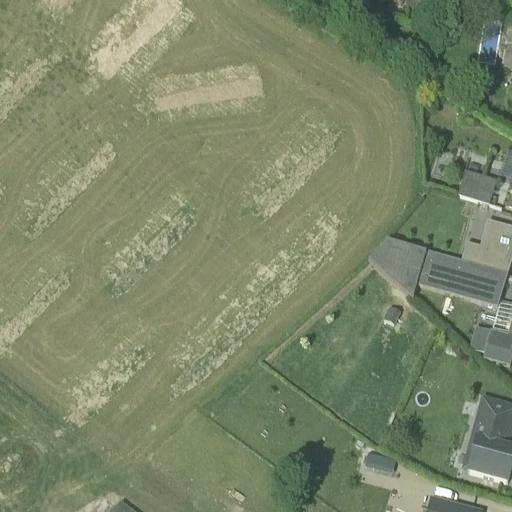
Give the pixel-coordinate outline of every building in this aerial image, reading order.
[(511,30),(506,30),(499,73),(509,75),(509,70),(511,70),(511,30)] [(496,184),(465,174),(457,198),(488,208),(496,184)] [(367,264),(411,303),(416,286),(496,311),(507,278),(466,266),(385,243),(367,264)] [(511,243),(508,258),(485,251),(482,260),(469,257),(466,266),(507,278),(511,265),(511,264),(511,243)] [(476,330),(470,353),(484,357),(482,361),(509,369),(511,359),(511,318),(506,339),(476,330)] [(511,452),(506,451),(511,428),(511,410),(482,402),(471,442),(476,444),(467,476),(506,487),(511,465),(511,452)] [(373,473),(377,459),(367,457),(363,471),(373,473)] [(479,511),(432,498),(427,511),(479,511)]
